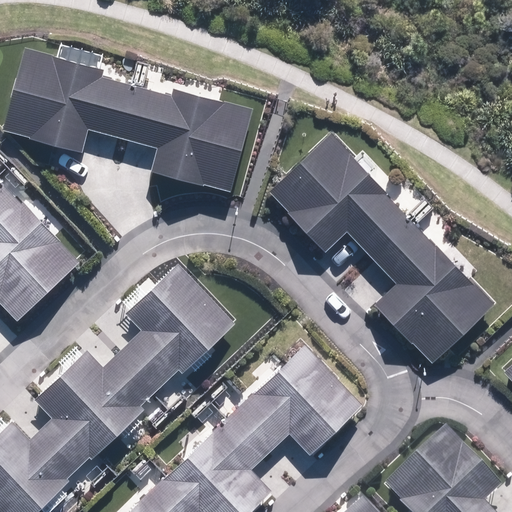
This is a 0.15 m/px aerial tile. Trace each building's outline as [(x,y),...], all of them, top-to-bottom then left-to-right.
[(106,68),(25,47),(3,131),(82,152),(88,128),(157,146),(151,171),(231,192),(253,108),(173,87),(171,95),(103,77),(106,68)] [(388,193),(331,132),(268,192),(324,251),(347,230),(395,281),(373,302),(431,363),(495,303),(437,243),(434,246),(386,195),(388,193)] [(0,301),(17,320),(81,261),(24,199),(19,203),(0,182),(0,301)] [(35,400),(52,418),(31,438),(13,419),(0,430),(0,510),(1,511),(35,511),(70,479),(68,477),(89,456),(92,459),(145,409),(141,405),(179,370),(183,374),(236,323),(178,262),(125,312),(143,330),(104,367),(87,350),(53,383),(35,400)] [(248,511),(272,490),(252,468),(290,432),(310,453),(363,403),(305,344),(127,511),(248,511)] [(511,363),(503,372),(511,382),(511,363)] [(495,511),(487,503),(504,487),(446,427),(382,487),(406,511),(495,511)] [(375,511),(363,500),(350,511),(375,511)]
